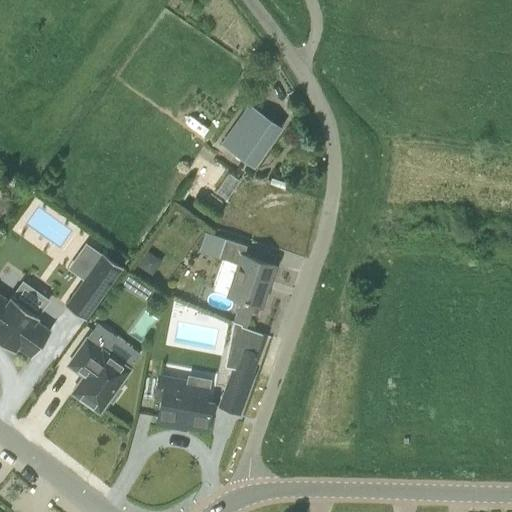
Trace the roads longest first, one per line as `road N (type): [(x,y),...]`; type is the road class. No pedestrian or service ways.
road 1 (unclassified): [(248,496),(251,451),(322,240),(336,158),(299,71),(246,0)]
road 2 (unclassified): [(511,494),(248,496)]
road 3 (unclassified): [(102,511),(0,425)]
